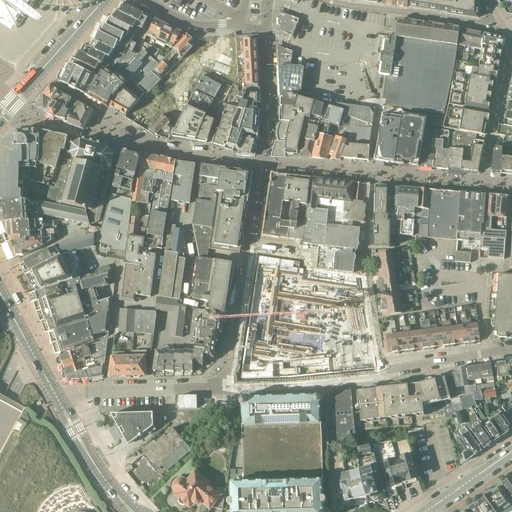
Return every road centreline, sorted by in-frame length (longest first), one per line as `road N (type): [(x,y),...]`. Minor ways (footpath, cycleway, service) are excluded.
road 1 (residential): [(232,387),(511,349)]
road 2 (unknown): [(275,384),(293,250),(323,267),(322,287)]
road 3 (residential): [(52,391),(232,387)]
road 4 (residential): [(509,35),(336,0)]
road 5 (residential): [(145,0),(192,24),(266,30),(268,0)]
road 6 (secondary): [(0,116),(102,0)]
road 7 (residential): [(483,182),(509,35)]
road 8 (residential): [(232,387),(252,246)]
road 9 (unknown): [(277,249),(254,386)]
road 10 (secondary): [(139,511),(65,413)]
road 11 (unknown): [(322,287),(361,291),(366,320),(357,330),(318,329)]
